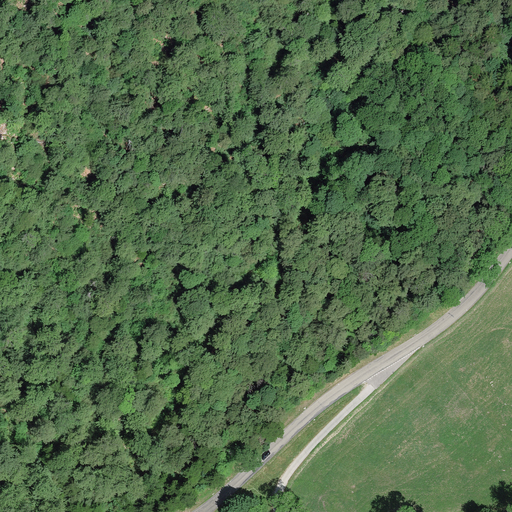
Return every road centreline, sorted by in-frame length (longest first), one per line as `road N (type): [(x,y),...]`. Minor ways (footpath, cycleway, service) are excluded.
road 1 (track): [(449,0),(352,115),(298,222),(243,282),(108,511)]
road 2 (tertiary): [(511,249),(449,320),(313,410),(201,511)]
road 3 (track): [(391,360),(297,462),(280,487),(278,511)]
